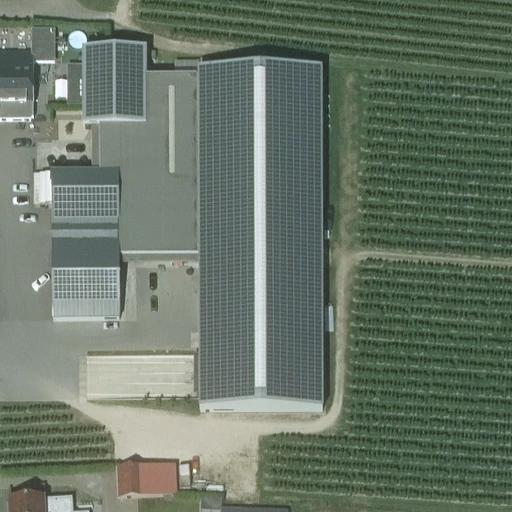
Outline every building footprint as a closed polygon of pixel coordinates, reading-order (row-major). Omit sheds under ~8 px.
[(0,122),(32,122),(32,65),(54,65),(54,33),(32,33),(32,55),(0,55),(0,122)] [(34,207),(52,207),(52,323),(118,323),(118,260),(199,260),(198,80),(146,80),(146,51),(83,51),(83,129),(99,129),(99,175),(34,176),(34,207)] [(198,70),(198,80),(199,260),(199,414),(323,414),(322,70),(198,70)] [(144,503),(143,511),(198,511),(198,501),(175,501),(174,469),(116,472),(117,503),(139,503),(144,503)] [(190,491),(189,470),(177,470),(178,492),(190,491)] [(8,504),(8,511),(44,511),(44,502),(8,504)]
